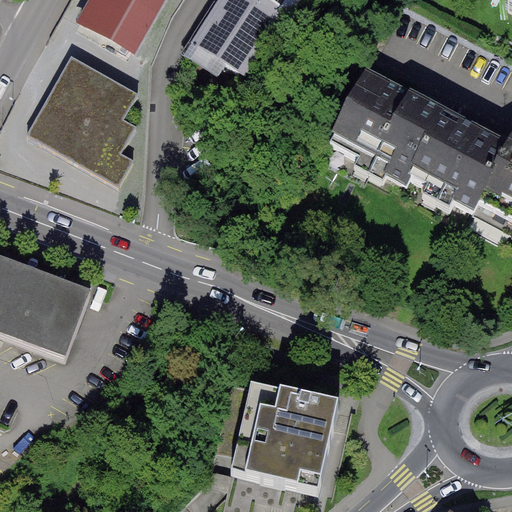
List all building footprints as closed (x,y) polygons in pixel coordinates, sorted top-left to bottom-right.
[(0,0),(0,29),(2,31),(18,0),(0,0)] [(146,68),(182,0),(112,0),(92,38),(146,68)] [(249,84),(302,0),(220,0),(190,47),(249,84)] [(140,97),(72,60),(30,138),(122,187),(134,165),(122,159),(138,130),(126,123),(140,97)] [(503,148),(367,75),(331,142),(466,215),(503,148)] [(511,133),(476,198),(511,218),(511,133)] [(0,340),(66,364),(93,290),(0,257),(0,340)] [(316,505),(336,410),(235,389),(215,484),(316,505)]
